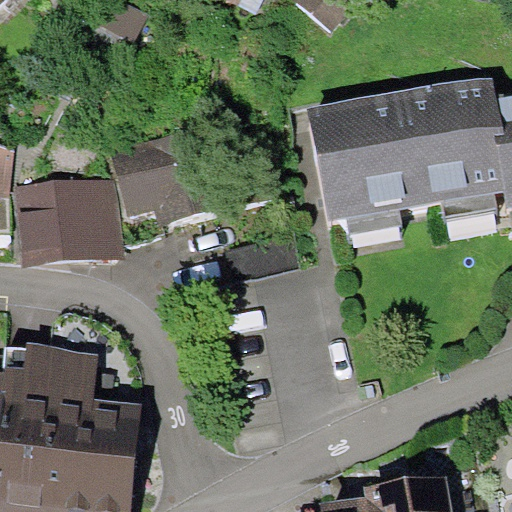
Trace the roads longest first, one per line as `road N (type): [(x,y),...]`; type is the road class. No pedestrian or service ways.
road 1 (residential): [(0,281),(96,298),(133,320),(155,352),(195,511)]
road 2 (residential): [(218,511),(398,414),(511,371)]
